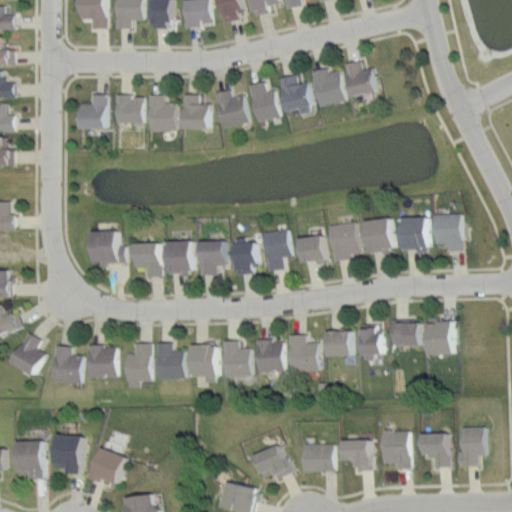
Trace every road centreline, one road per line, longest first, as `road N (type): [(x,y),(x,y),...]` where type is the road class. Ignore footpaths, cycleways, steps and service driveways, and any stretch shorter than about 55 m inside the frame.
road 1 (residential): [(511,277),(250,310),(134,310),(72,286)]
road 2 (residential): [(53,62),(179,66),(429,6)]
road 3 (residential): [(72,286),(53,220),(53,0)]
road 4 (residential): [(427,0),(449,84),(468,104),(511,206)]
road 5 (residential): [(362,511),(511,501)]
